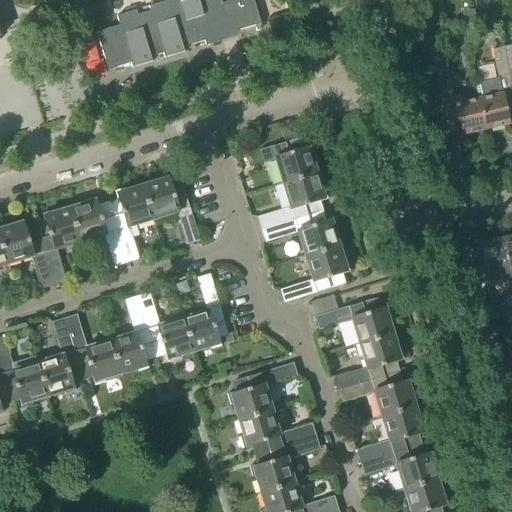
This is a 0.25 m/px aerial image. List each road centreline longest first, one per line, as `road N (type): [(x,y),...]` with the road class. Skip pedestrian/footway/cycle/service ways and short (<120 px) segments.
road 1 (residential): [(0,187),(368,81)]
road 2 (residential): [(500,511),(410,222)]
road 3 (residential): [(410,222),(368,81)]
